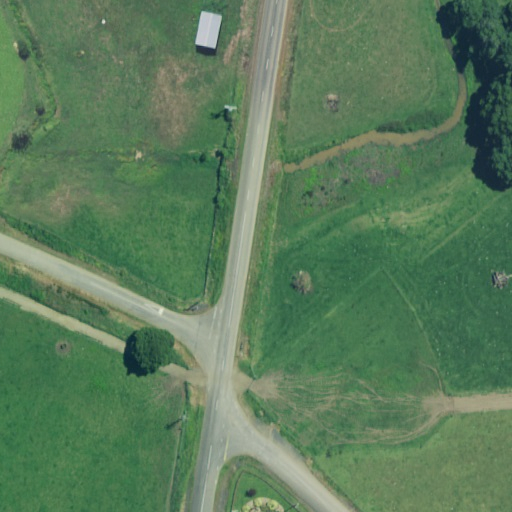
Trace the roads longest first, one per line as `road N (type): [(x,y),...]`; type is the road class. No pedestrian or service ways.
road 1 (unclassified): [(227,343),(278,0)]
road 2 (unclassified): [(0,244),(227,343)]
road 3 (unclassified): [(215,427),(261,447),(329,511)]
